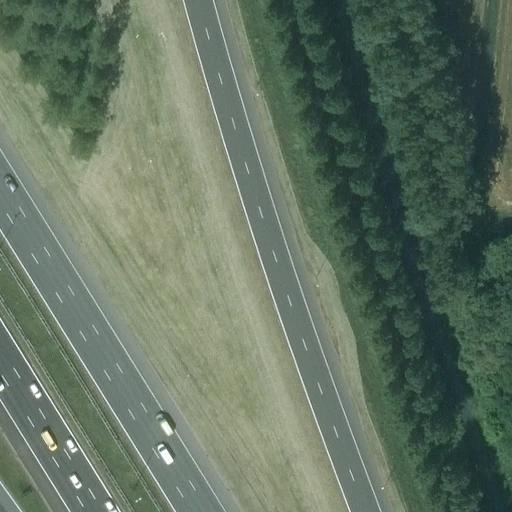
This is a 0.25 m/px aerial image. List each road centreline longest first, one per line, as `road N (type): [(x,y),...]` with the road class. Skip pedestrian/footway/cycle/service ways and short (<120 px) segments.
road 1 (motorway): [(363,511),(270,260),(204,0)]
road 2 (motorway): [(198,511),(0,196)]
road 3 (motorway): [(0,364),(92,511)]
